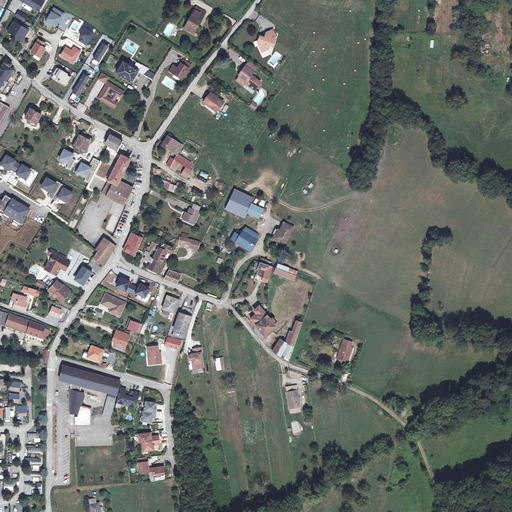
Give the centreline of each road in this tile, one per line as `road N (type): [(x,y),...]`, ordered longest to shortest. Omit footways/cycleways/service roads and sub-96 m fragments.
road 1 (unclassified): [(113,259),(224,304),(275,357),(351,388)]
road 2 (residential): [(51,359),(164,388),(176,478)]
road 3 (unclassified): [(147,151),(257,0)]
road 4 (track): [(351,388),(419,443),(442,511)]
road 5 (unclassified): [(49,511),(51,359)]
road 6 (unclassified): [(147,151),(29,76)]
